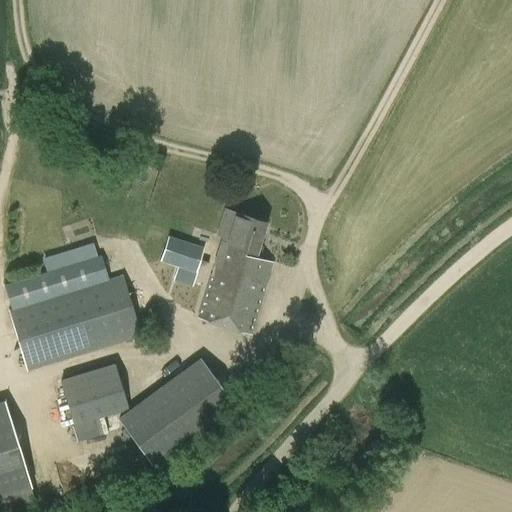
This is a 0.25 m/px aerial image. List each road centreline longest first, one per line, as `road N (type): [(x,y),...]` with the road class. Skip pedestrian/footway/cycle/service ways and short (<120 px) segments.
road 1 (track): [(327,221),(262,175),(78,116),(37,82),(23,56),(14,0)]
road 2 (track): [(355,370),(307,266),(436,0)]
road 3 (unclassified): [(235,511),(389,334)]
road 4 (track): [(389,334),(511,228)]
